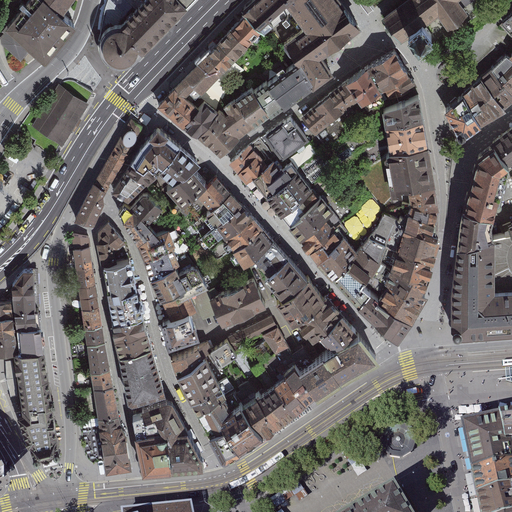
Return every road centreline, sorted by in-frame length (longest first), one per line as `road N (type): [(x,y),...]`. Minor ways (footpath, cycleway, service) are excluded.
road 1 (secondary): [(65,501),(70,430),(53,292),(63,224)]
road 2 (residential): [(387,354),(217,164)]
road 3 (residential): [(220,485),(399,375)]
road 4 (residential): [(376,41),(217,164)]
road 5 (residential): [(122,406),(91,230)]
road 6 (primary): [(22,247),(120,102)]
road 7 (residential): [(444,232),(442,171),(423,73)]
road 8 (residential): [(160,353),(130,247),(107,210)]
road 9 (residential): [(444,232),(465,153),(511,110)]
road 10 (secondary): [(63,224),(122,127),(120,102)]
road 11 (primary): [(131,91),(219,0)]
road 12 (residential): [(160,353),(272,306)]
road 13 (tertiary): [(22,96),(76,40),(91,0)]
